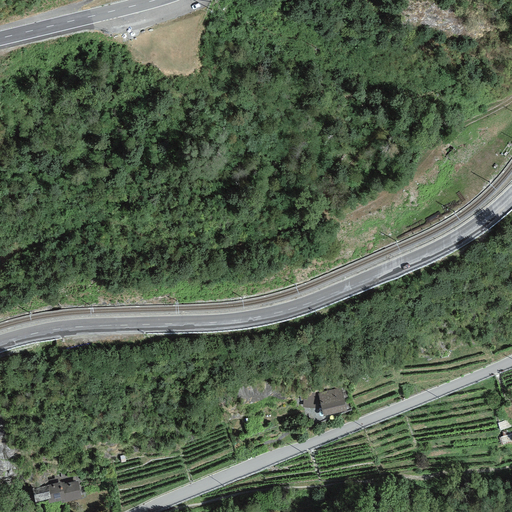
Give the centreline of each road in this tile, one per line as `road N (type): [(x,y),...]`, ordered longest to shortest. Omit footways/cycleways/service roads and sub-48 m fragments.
road 1 (track): [(0,258),(98,218),(204,245),(265,237),(387,191),(447,133),(511,99)]
road 2 (secondary): [(511,195),(427,254),(281,311),(53,329),(0,343)]
road 3 (residential): [(140,511),(511,361)]
road 4 (track): [(511,458),(159,503)]
road 5 (tertiary): [(155,0),(0,38)]
